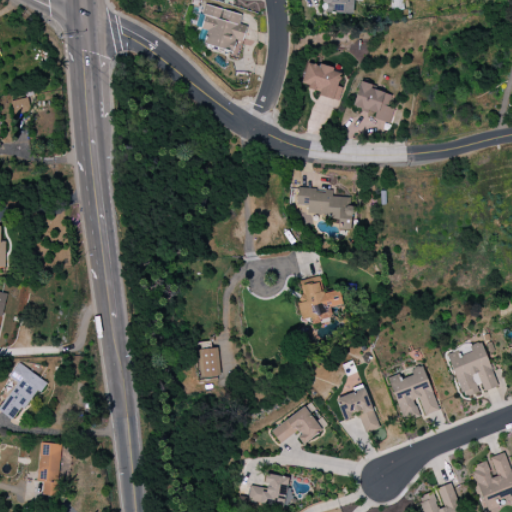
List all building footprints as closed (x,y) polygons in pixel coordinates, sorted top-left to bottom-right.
[(353,14),(353,0),(321,0),(322,13),(353,14)] [(242,15),(206,5),(199,29),(207,32),(203,44),(232,52),(236,40),(241,42),(246,26),(239,24),(242,15)] [(318,96),(337,102),(342,88),(337,86),(341,72),(307,61),(300,85),(320,91),(318,96)] [(352,106),(375,113),(374,119),(388,123),(393,108),(388,107),(392,94),(359,84),(352,106)] [(10,101),(14,115),(30,111),(26,97),(10,101)] [(350,230),(353,198),(331,196),(332,191),(298,188),(296,206),(308,206),(307,215),(339,218),(338,229),(350,230)] [(342,305),(339,290),(322,293),(320,283),(302,286),(305,302),(297,303),(300,320),(310,318),(311,323),(331,319),(329,308),(342,305)] [(497,387),(482,344),(447,356),(462,398),(481,392),(497,387)] [(200,379),(220,376),(216,348),(196,351),(200,379)] [(44,381),(18,363),(8,378),(17,384),(0,408),(0,411),(16,422),(44,381)] [(438,411),(422,365),(410,369),(412,375),(400,379),(398,374),(388,378),(403,421),(418,416),(413,401),(419,399),(425,416),(438,411)] [(379,428),(364,389),(336,399),(344,421),(356,417),(363,434),(379,428)] [(270,431),(279,444),(295,433),(303,444),(328,427),(321,418),(315,422),(304,407),(270,431)] [(43,482),(42,496),(57,497),(59,444),(39,443),(37,481),(43,482)] [(490,457),(495,475),(490,477),(486,462),(471,466),(485,511),(497,507),(495,501),(507,497),(509,501),(511,499),(511,473),(505,452),(490,457)] [(249,486),(247,503),(287,508),(291,477),(266,475),(265,488),(249,486)]
